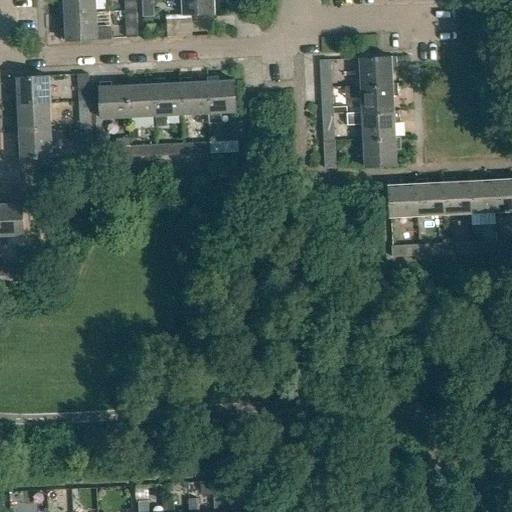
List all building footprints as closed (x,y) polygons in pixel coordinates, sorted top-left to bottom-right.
[(65,0),(66,2),(61,3),(62,15),(67,15),(67,14),(98,12),(97,0),(65,0)] [(137,0),(126,0),(127,11),(138,10),(137,0)] [(143,0),(145,17),(157,17),(155,0),(143,0)] [(185,0),(186,16),(216,14),(215,0),(185,0)] [(138,10),(127,11),(129,38),(140,38),(138,10)] [(67,15),(67,29),(63,29),(63,42),(68,41),(68,42),(99,40),(99,41),(112,40),(111,33),(107,29),(99,29),(98,12),(67,14),(67,15)] [(394,70),(399,70),(398,58),(393,58),(393,57),(361,58),(362,86),(394,85),(395,84),(394,70)] [(333,87),(332,60),(321,61),(322,88),(333,87)] [(90,74),(80,75),(81,103),(92,103),(90,74)] [(51,77),(20,79),(20,94),(15,95),(16,107),(21,107),(21,106),(52,104),(51,77)] [(208,78),(208,83),(209,114),(210,124),(221,124),(220,113),(237,112),(236,81),(220,82),(220,77),(208,78)] [(184,115),(209,114),(208,83),(194,83),(194,78),(182,79),(182,84),(184,115)] [(166,80),(154,80),(154,85),(156,116),(157,127),(167,126),(167,116),(184,115),(182,84),(166,84),(166,80)] [(156,116),(154,85),(139,86),(139,81),(126,82),(126,86),(127,86),(129,118),(156,116)] [(127,86),(126,86),(111,87),(111,83),(101,83),(103,119),(129,118),(127,86)] [(394,85),(362,86),(364,113),(395,112),(395,111),(396,111),(395,97),(400,96),(399,84),(395,84),(394,85)] [(335,114),(333,87),(322,88),(324,115),(335,114)] [(92,103),(81,103),(82,130),(93,129),(92,103)] [(23,133),(54,131),(52,104),(21,106),(21,107),(22,121),(17,121),(17,134),(22,133),(23,133)] [(395,111),(395,112),(364,113),(365,140),(397,139),(397,138),(396,123),(401,123),(401,111),(396,111),(395,111)] [(336,141),(335,114),(324,115),(325,142),(336,141)] [(93,129),(82,130),(83,157),(94,157),(93,129)] [(19,160),(23,160),(55,159),(54,131),(23,133),(22,133),(23,148),(18,148),(19,160)] [(397,139),(365,140),(366,167),(399,166),(398,150),(403,150),(402,138),(397,138),(397,139)] [(239,141),(211,143),(211,154),(239,152),(239,141)] [(338,169),(336,141),(325,142),(326,169),(338,169)] [(211,143),(185,144),(186,155),(211,154),(211,143)] [(185,144),(158,146),(159,157),(186,155),(185,144)] [(158,146),(130,147),(131,158),(159,157),(158,146)] [(130,147),(104,149),(105,159),(131,158),(130,147)] [(496,182),(498,213),(511,212),(511,180),(508,181),(508,176),(496,177),(496,182)] [(498,213),(496,182),(481,182),(481,177),(469,178),(469,183),(471,214),(498,213)] [(445,215),(443,184),(429,185),(428,179),(417,180),(417,185),(419,217),(445,215)] [(454,179),(443,179),(443,184),(445,215),(471,214),(469,183),(455,184),(454,179)] [(403,181),(390,181),(392,218),(419,217),(417,185),(403,186),(403,181)] [(8,199),(0,199),(0,246),(8,246),(8,236),(24,235),(23,204),(8,205),(8,199)] [(500,253),(511,252),(511,241),(500,242),(500,253)] [(500,242),(472,244),(473,255),(500,253),(500,242)] [(472,244),(446,245),(447,256),(473,255),(472,244)] [(446,245),(420,246),(421,257),(447,256),(446,245)] [(420,246),(394,247),(394,259),(421,257),(420,246)] [(26,264),(0,265),(0,270),(0,276),(27,275),(26,264)] [(230,482),(215,483),(216,495),(231,494),(230,482)] [(226,511),(225,498),(215,498),(216,511),(226,511)] [(200,511),(200,499),(190,499),(190,511),(200,511)] [(175,511),(175,500),(165,501),(165,511),(175,511)] [(149,511),(149,501),(139,502),(139,511),(149,511)]
